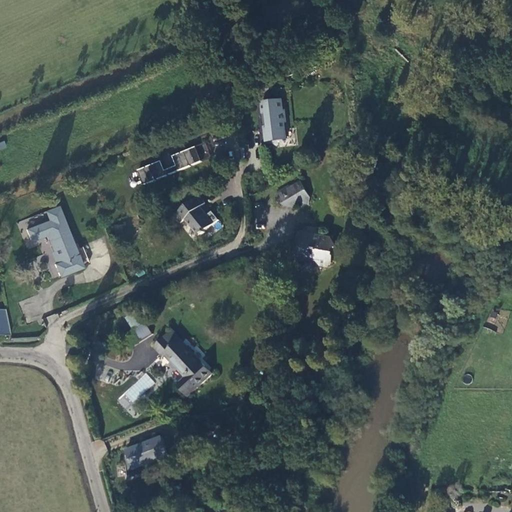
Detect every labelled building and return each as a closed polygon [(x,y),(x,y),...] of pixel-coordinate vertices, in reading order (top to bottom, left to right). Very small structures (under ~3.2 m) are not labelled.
[(301,56),(290,64),(295,73),(307,65),(301,56)] [(283,100),(260,103),(264,143),(287,141),(286,124),(288,124),(286,111),(285,111),(283,100)] [(161,162),(137,171),(144,187),(202,163),(196,147),(172,157),(176,167),(165,171),(161,162)] [(279,179),(286,189),(291,186),(301,180),(294,170),(279,179)] [(291,186),(301,204),(309,206),(311,199),(301,180),(291,186)] [(286,189),(275,194),(279,203),(279,205),(296,210),(297,207),(301,204),(291,186),(286,189)] [(206,204),(200,196),(174,217),(180,224),(185,220),(199,237),(219,221),(212,212),(207,216),(201,208),(206,204)] [(29,243),(44,237),(51,252),(48,253),(52,264),(51,264),(56,278),(81,269),(80,268),(73,250),(71,245),(56,207),(43,212),(46,221),(24,230),(29,243)] [(121,233),(120,225),(112,225),(112,234),(121,233)] [(300,234),(297,247),(296,257),(301,261),(311,258),(312,261),(316,262),(317,265),(325,268),(332,264),(333,258),(332,254),(333,251),(337,247),(334,242),(335,238),(324,236),(310,233),(307,229),(300,234)] [(76,243),(71,245),(73,250),(80,268),(89,264),(82,247),(78,248),(76,243)] [(0,309),(0,335),(10,335),(4,309),(0,309)] [(133,348),(153,335),(146,323),(125,336),(133,348)] [(184,378),(176,386),(188,399),(215,375),(181,338),(172,329),(153,347),(163,358),(165,357),(184,378)] [(161,437),(125,451),(128,462),(131,477),(141,474),(140,469),(166,459),(163,449),(166,448),(161,437)]
